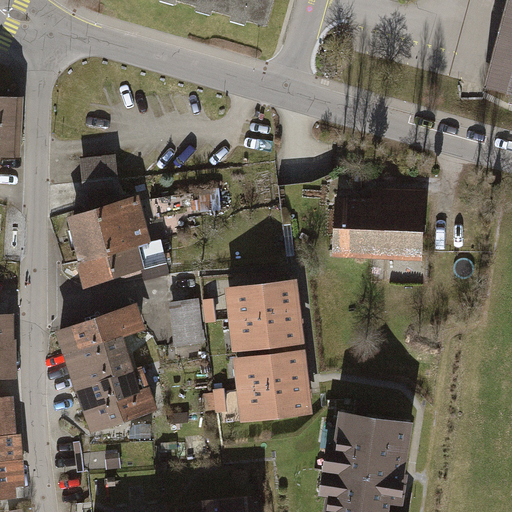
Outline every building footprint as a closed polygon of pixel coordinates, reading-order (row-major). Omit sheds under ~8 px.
[(272,0),(181,0),(181,2),(265,25),(272,0)] [(511,0),(510,0),(487,88),(511,94),(511,0)] [(15,99),(0,97),(0,154),(13,155),(15,99)] [(114,164),(79,167),(80,188),(116,186),(114,164)] [(116,186),(80,188),(82,208),(117,205),(116,186)] [(334,200),(332,259),(422,262),(424,190),(372,189),(372,202),(334,200)] [(64,227),(76,268),(137,250),(149,246),(137,205),(64,227)] [(137,250),(76,268),(84,293),(144,275),(137,250)] [(297,322),(294,289),(224,296),(227,329),(297,322)] [(198,306),(168,310),(173,352),(203,349),(198,306)] [(211,306),(201,307),(204,330),(214,328),(211,306)] [(134,311),(55,338),(63,364),(120,344),(143,337),(134,311)] [(301,355),(297,322),(227,329),(231,362),(301,355)] [(0,348),(12,348),(12,324),(0,324),(0,348)] [(120,344),(63,364),(73,393),(130,374),(120,344)] [(0,385),(13,385),(12,348),(0,348),(0,385)] [(304,388),(301,355),(231,362),(234,395),(304,388)] [(130,374),(73,393),(81,416),(147,394),(139,371),(130,374)] [(308,421),(304,388),(234,395),(238,428),(308,421)] [(147,394),(81,416),(89,440),(155,418),(147,394)] [(223,395),(213,396),(214,419),(225,418),(223,395)] [(0,438),(15,438),(14,404),(0,404),(0,438)] [(186,412),(167,413),(169,433),(188,431),(186,412)] [(399,511),(404,483),(400,482),(408,429),(334,417),(328,457),(320,456),(312,505),(321,506),(319,511),(399,511)] [(0,438),(0,469),(22,468),(20,438),(15,438),(0,438)] [(117,456),(106,457),(107,478),(118,477),(117,456)] [(0,469),(0,507),(13,507),(12,495),(23,494),(22,468),(0,469)]
